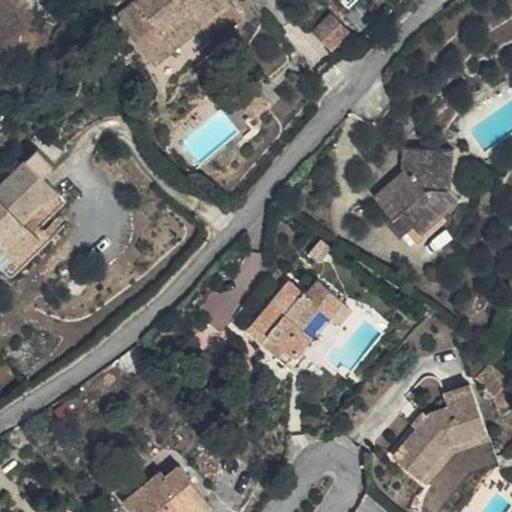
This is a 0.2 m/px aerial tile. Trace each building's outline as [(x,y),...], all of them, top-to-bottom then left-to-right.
[(143,0),(122,18),(158,62),(204,23),(216,38),(246,12),(235,0),(143,0)] [(336,47),(350,31),(332,14),(317,31),(336,47)] [(262,124),(278,111),(262,92),(246,105),(262,124)] [(409,207),(418,217),(430,232),(447,217),(467,201),(456,189),(460,149),(410,145),(408,170),(379,193),(399,215),(409,207)] [(0,239),(8,249),(18,260),(39,241),(23,223),(49,201),(53,204),(65,194),(51,178),(62,167),(45,149),(3,188),(5,190),(0,194),(0,239)] [(409,207),(399,215),(392,221),(402,233),(407,227),(418,217),(409,207)] [(430,232),(418,217),(407,227),(424,245),(452,222),(447,217),(430,232)] [(0,239),(0,256),(8,249),(0,239)] [(331,246),(322,239),(310,253),(319,260),(331,246)] [(250,329),(270,345),(278,335),(288,344),(298,352),(344,297),(321,277),(309,291),(293,278),(250,329)] [(278,335),(270,345),(279,353),(288,344),(278,335)] [(511,385),(511,379),(497,365),(483,383),(502,397),(511,385)] [(431,413),(421,425),(397,455),(422,474),(450,438),(460,434),(463,439),(491,427),(473,377),(445,389),(448,401),(435,406),(431,413)] [(421,425),(431,413),(423,407),(414,419),(421,425)] [(450,438),(422,474),(434,484),(467,446),(494,434),(491,427),(463,439),(460,434),(450,438)] [(187,468),(174,479),(167,471),(129,501),(137,511),(194,511),(211,498),(187,468)]
